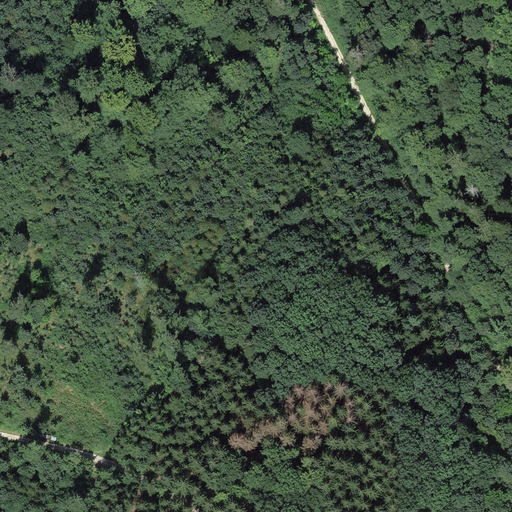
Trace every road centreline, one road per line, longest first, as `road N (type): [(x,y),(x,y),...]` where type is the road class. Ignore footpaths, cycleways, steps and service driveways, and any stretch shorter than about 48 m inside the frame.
road 1 (track): [(511,402),(309,0)]
road 2 (track): [(0,436),(100,460),(225,511)]
